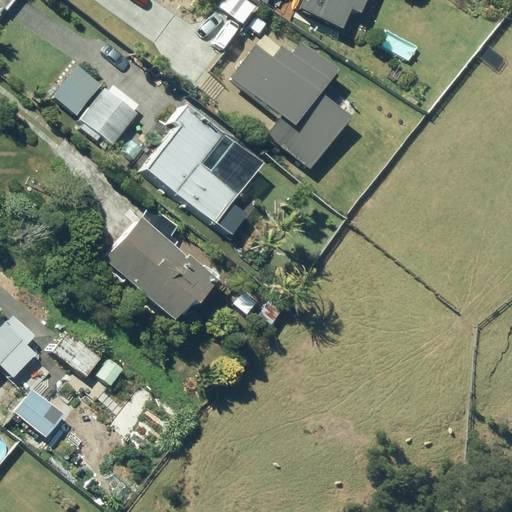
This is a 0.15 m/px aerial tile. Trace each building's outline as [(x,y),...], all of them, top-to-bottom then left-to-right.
[(298,0),(294,10),(335,29),(344,11),(353,15),(360,0),(298,0)] [(250,46),(222,79),(268,116),(255,132),(302,170),(344,119),(312,94),(332,70),(292,38),(282,51),(275,46),(265,58),(250,46)] [(77,119),(111,145),(135,115),(101,88),(77,119)] [(141,167),(212,222),(235,191),(197,162),(219,133),(180,104),(166,122),(172,126),(141,167)] [(99,259),(168,320),(186,300),(192,305),(214,280),(184,255),(183,257),(170,246),(175,241),(168,235),(175,227),(149,204),(99,259)] [(231,304),(244,315),(255,302),(241,292),(231,304)] [(252,317),(265,326),(279,308),(266,298),(252,317)] [(0,357),(10,348),(16,353),(32,336),(9,316),(2,324),(0,321),(0,357)] [(49,353),(83,379),(99,357),(65,332),(49,353)] [(11,411),(42,438),(61,414),(30,389),(11,411)] [(98,496),(111,506),(129,484),(115,474),(98,496)]
